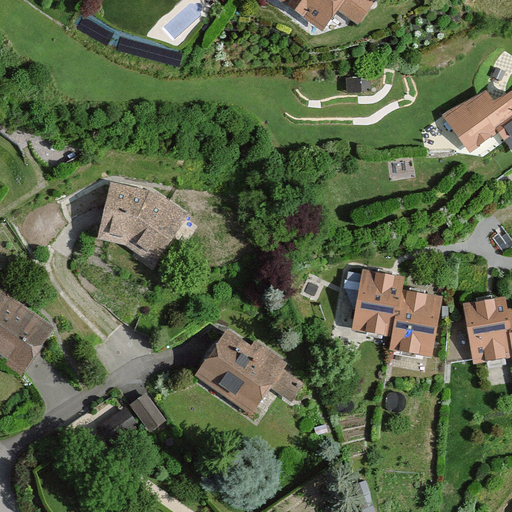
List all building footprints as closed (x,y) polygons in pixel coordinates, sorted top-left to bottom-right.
[(363,0),(277,0),(310,27),(327,6),(346,22),(363,0)] [(475,88),(437,116),(461,150),(503,119),(511,131),(511,94),(510,96),(505,88),(485,102),(475,88)] [(146,267),(180,214),(147,190),(98,185),(90,240),(122,245),(146,267)] [(397,277),(356,271),(348,331),(385,335),(383,350),(426,356),(433,297),(395,292),(397,277)] [(497,294),(456,302),(466,360),(503,354),(506,369),(511,367),(511,307),(500,310),(497,294)] [(48,327),(0,298),(0,360),(20,373),(48,327)] [(302,378),(224,327),(190,379),(244,414),(263,385),(287,401),(302,378)] [(152,431),(169,420),(149,391),(132,402),(152,431)] [(120,449),(148,429),(130,404),(102,424),(120,449)]
